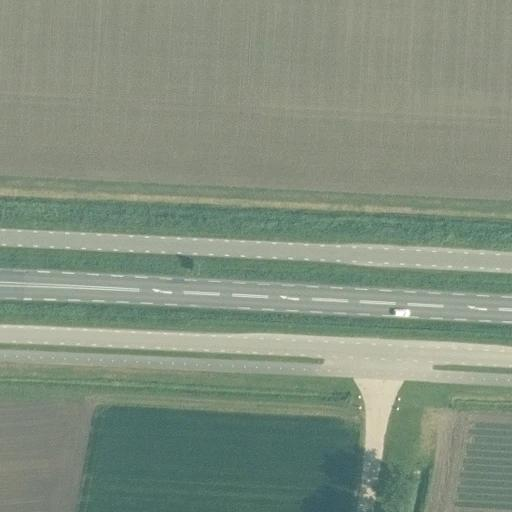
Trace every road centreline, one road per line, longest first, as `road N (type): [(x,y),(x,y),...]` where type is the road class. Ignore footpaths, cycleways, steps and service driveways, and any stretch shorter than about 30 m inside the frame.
road 1 (primary): [(0,285),(511,312)]
road 2 (unclassified): [(0,237),(511,262)]
road 3 (unclassified): [(0,335),(511,359)]
